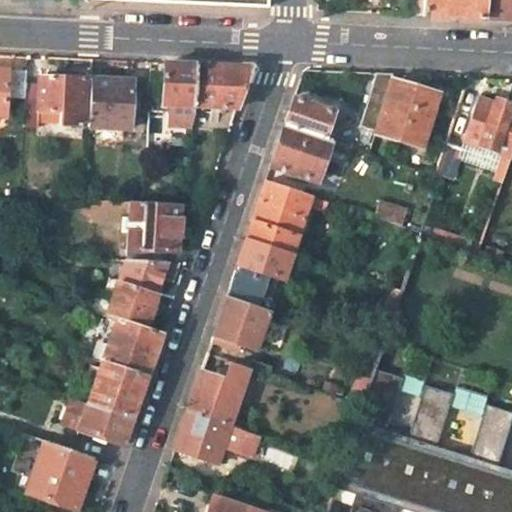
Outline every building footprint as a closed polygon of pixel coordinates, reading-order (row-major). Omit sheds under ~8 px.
[(483,18),(483,0),(424,0),(423,15),(443,16),(483,18)] [(511,0),(483,0),(483,18),(507,19),(511,19),(511,0)] [(191,105),(194,64),(174,63),(164,63),(162,104),(191,105)] [(236,107),(249,67),(194,64),(191,105),(236,107)] [(24,98),(25,84),(26,71),(0,70),(0,114),(5,115),(5,98),(24,98)] [(83,79),(37,77),(37,85),(25,84),(24,98),(23,111),(57,113),(55,125),(81,126),(83,79)] [(127,129),(129,82),(88,80),(86,127),(127,129)] [(418,90),(420,84),(408,81),(406,86),(388,82),(375,127),(374,133),(422,146),(435,95),(418,90)] [(288,109),(284,122),(323,136),(324,134),(331,111),(292,98),(288,109)] [(501,185),(508,162),(511,150),(511,110),(508,109),(509,105),(492,99),(490,104),(476,99),(463,140),(501,153),(496,169),(492,182),(501,185)] [(316,179),(327,149),(331,137),(324,134),(323,136),(284,122),(275,147),(270,164),(316,179)] [(374,133),(375,127),(362,124),(357,144),(370,147),(374,133)] [(331,137),(327,149),(344,154),(347,142),(331,137)] [(501,153),(463,140),(460,148),(463,149),(460,157),(496,169),(501,153)] [(463,149),(460,148),(443,143),(434,172),(440,174),(437,183),(450,188),(460,157),(463,149)] [(307,205),(310,195),(265,180),(257,202),(245,238),(290,253),(307,205)] [(307,205),(323,210),(326,200),(310,195),(307,205)] [(406,207),(379,199),(373,216),(400,225),(406,207)] [(125,233),(124,260),(163,263),(163,251),(176,252),(177,205),(127,202),(126,217),(125,233)] [(420,231),(479,251),(482,242),(423,222),(420,231)] [(282,278),(290,253),(245,238),(237,263),(268,274),(282,278)] [(123,260),(116,279),(157,291),(161,279),(163,273),(173,276),(177,263),(163,263),(124,260),(123,260)] [(268,274),(237,263),(226,295),(258,306),(268,274)] [(163,273),(161,279),(170,282),(173,276),(163,273)] [(115,319),(145,328),(157,291),(116,279),(102,274),(98,285),(113,289),(105,316),(115,319)] [(258,306),(226,295),(217,323),(213,334),(256,348),(269,310),(258,306)] [(115,319),(101,363),(145,377),(152,356),(160,333),(145,328),(115,319)] [(197,381),(188,409),(230,423),(249,366),(229,360),(223,378),(201,371),(197,381)] [(101,363),(87,404),(131,419),(138,398),(145,377),(101,363)] [(511,511),(511,476),(493,470),(511,415),(485,406),(467,462),(432,450),(451,395),(424,386),(406,441),(382,433),(401,378),(375,369),(372,380),(364,404),(352,440),(345,461),(343,461),(336,482),(353,488),(345,511),(391,511),(395,502),(425,511),(511,511)] [(482,414),(491,381),(462,373),(452,406),(482,414)] [(364,404),(372,380),(361,377),(353,400),(364,404)] [(58,394),(30,385),(20,413),(49,422),(58,394)] [(87,404),(78,430),(122,446),(126,435),(131,419),(87,404)] [(230,423),(188,409),(180,433),(175,448),(216,462),(223,441),(252,451),(258,432),(230,423)] [(345,461),(352,440),(341,436),(334,457),(343,461),(345,461)] [(74,508),(92,456),(43,440),(25,492),(74,508)] [(263,511),(210,494),(204,511),(263,511)]
